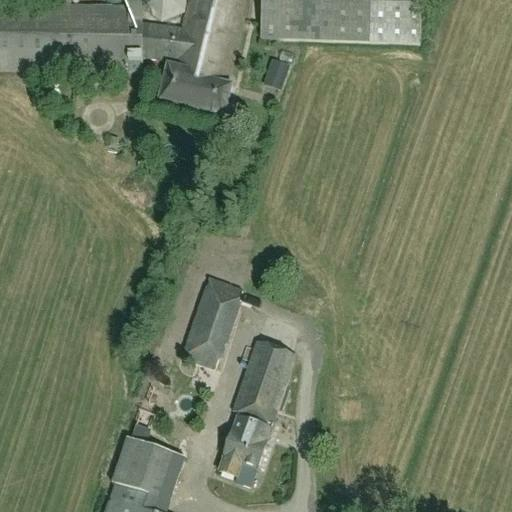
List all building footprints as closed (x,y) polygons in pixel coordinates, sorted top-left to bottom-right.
[(178,71),(168,68),(160,105),(223,120),(231,89),(225,88),(245,0),(188,0),(181,32),(140,26),(140,16),(128,16),(128,10),(0,8),(0,73),(143,75),(143,61),(179,66),(178,71)] [(143,0),(142,10),(161,26),(184,17),(186,0),(143,0)] [(420,49),(422,0),(262,0),(261,43),(420,49)] [(242,292),(208,280),(180,361),(214,375),(218,362),(222,363),(242,307),(237,306),(242,292)] [(224,461),(225,461),(220,475),(237,481),(242,467),(257,472),(296,359),(257,345),(232,414),(239,417),(224,461)] [(111,503),(108,511),(155,511),(158,502),(173,457),(127,442),(112,487),(115,488),(111,503)]
